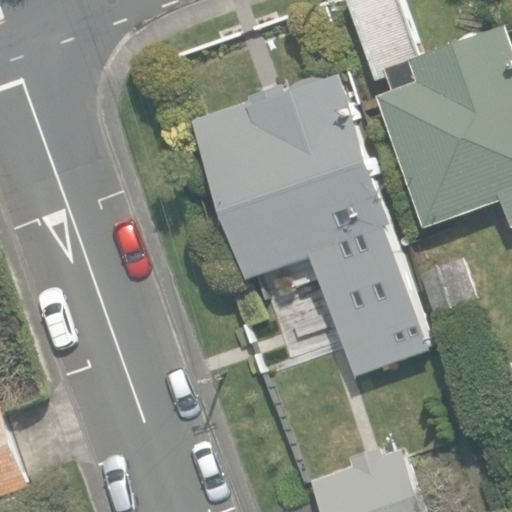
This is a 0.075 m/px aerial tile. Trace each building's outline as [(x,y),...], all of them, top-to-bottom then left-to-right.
[(384,96),(432,228),(510,200),(511,205),(511,26),(424,58),(403,0),(353,0),(382,80),(393,76),(399,91),(384,96)] [(399,222),(346,71),(328,78),(321,77),(316,77),(308,78),(303,81),(299,85),(296,89),(289,92),(286,84),(255,95),(257,99),(199,120),(255,278),(319,255),(362,376),(435,350),(391,225),(399,222)] [(426,273),(440,316),(483,301),(469,258),(426,273)] [(0,496),(38,482),(6,397),(0,399),(0,496)] [(427,511),(408,448),(383,456),(381,448),(354,456),(358,466),(320,478),(330,511),(427,511)] [(45,511),(37,489),(0,501),(0,511),(45,511)]
